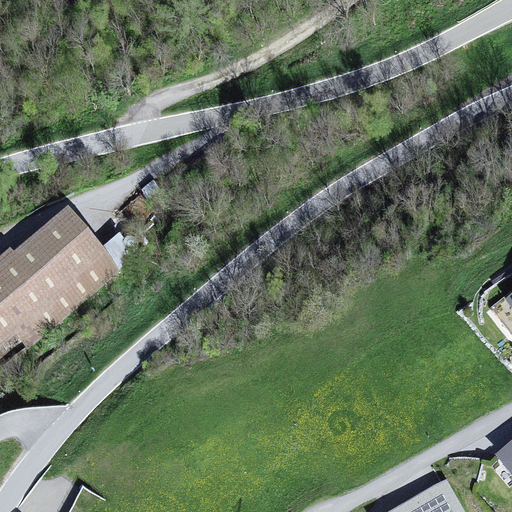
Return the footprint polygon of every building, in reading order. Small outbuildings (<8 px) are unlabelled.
[(115,274),(69,220),(0,278),(0,351),(17,337),(26,348),(115,274)] [(118,238),(105,250),(118,263),(131,251),(118,238)] [(511,306),(497,318),(511,337),(511,306)] [(511,455),(501,464),(511,477),(511,455)] [(82,485),(71,511),(102,511),(109,496),(82,485)] [(458,511),(446,489),(404,511),(458,511)]
